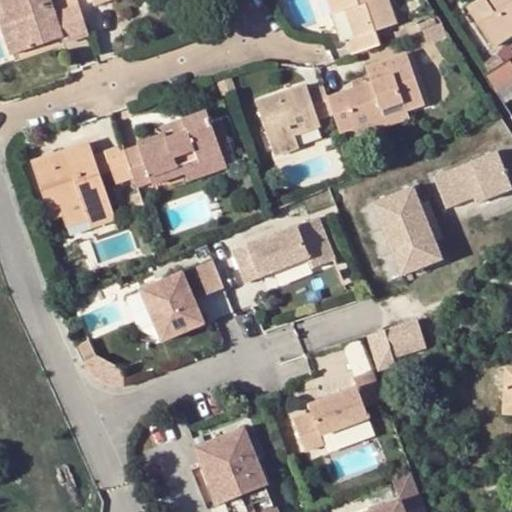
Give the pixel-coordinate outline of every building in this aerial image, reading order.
[(78,8),(75,0),(56,0),(51,2),(49,0),(0,0),(0,2),(6,20),(13,17),(24,50),(61,37),(64,44),(88,36),(78,8)] [(345,42),(350,56),(378,46),(373,32),(393,25),(384,0),(324,0),(331,16),(343,12),(353,39),(345,42)] [(511,0),(477,0),(466,8),(494,48),(511,35),(511,0)] [(0,25),(10,55),(24,50),(13,17),(6,20),(0,21),(0,25)] [(405,36),(417,32),(414,22),(401,27),(405,36)] [(483,64),(490,74),(505,64),(498,54),(483,64)] [(332,114),(338,134),(353,129),(381,118),(379,110),(401,103),(404,110),(422,105),(405,55),(365,69),(369,83),(327,99),(332,114)] [(490,74),(486,76),(496,92),(511,81),(511,64),(510,60),(505,64),(490,74)] [(230,77),(222,79),(227,95),(235,92),(230,77)] [(227,95),(222,79),(215,82),(220,97),(227,95)] [(327,99),(323,88),(306,93),(304,88),(254,104),(272,156),(296,148),(293,134),(317,126),(315,121),(332,114),(327,99)] [(381,118),(353,129),(355,136),(407,119),(404,110),(401,103),(379,110),(381,118)] [(133,178),(136,187),(150,182),(151,185),(183,174),(201,167),(199,162),(220,155),(205,114),(180,122),(183,131),(163,138),(161,136),(136,145),(137,147),(124,152),(131,174),(133,178)] [(159,130),(161,136),(163,138),(183,131),(180,122),(159,130)] [(110,211),(98,177),(91,157),(86,144),(30,162),(47,210),(66,204),(79,199),(86,218),(110,211)] [(124,152),(122,146),(103,152),(111,173),(115,184),(133,178),(131,174),(124,152)] [(511,183),(496,148),(433,176),(446,207),(474,194),(477,201),(511,184),(511,183)] [(111,173),(103,152),(91,157),(98,177),(111,173)] [(201,167),(183,174),(185,182),(225,167),(220,155),(199,162),(201,167)] [(373,203),(404,276),(445,258),(437,241),(421,204),(413,186),(373,203)] [(79,199),(66,204),(72,222),(86,218),(79,199)] [(443,239),(427,201),(421,204),(437,241),(443,239)] [(113,220),(110,211),(86,218),(90,228),(113,220)] [(229,249),(242,280),(304,255),(309,266),(333,257),(316,214),(229,249)] [(211,256),(194,264),(205,292),(222,285),(211,256)] [(138,287),(160,338),(202,320),(180,270),(138,287)] [(370,335),(382,369),(400,362),(398,356),(429,344),(418,316),(370,335)] [(98,355),(83,362),(88,370),(102,381),(126,385),(123,369),(98,355)] [(297,417),(309,449),(328,442),(324,432),(372,415),(369,405),(388,398),(377,368),(358,375),(361,384),(313,403),(315,409),(297,417)] [(511,369),(506,369),(503,413),(511,413),(511,369)] [(266,485),(269,484),(246,425),(195,446),(218,504),(225,502),(266,485)] [(410,511),(426,505),(414,470),(395,478),(402,496),(360,511),(410,511)] [(247,511),(273,502),(266,485),(225,502),(229,511),(247,511)]
